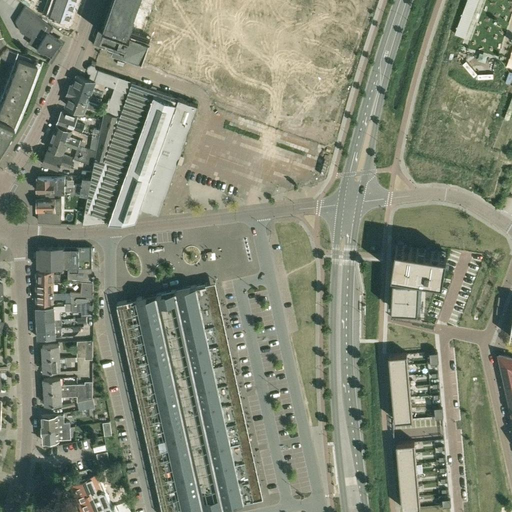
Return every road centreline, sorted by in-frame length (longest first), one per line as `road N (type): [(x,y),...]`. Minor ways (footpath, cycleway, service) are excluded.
road 1 (unclassified): [(17,231),(75,234),(342,204)]
road 2 (secondary): [(364,511),(345,350),(358,202)]
road 3 (secondary): [(342,204),(332,351),(345,511)]
road 4 (unclassified): [(20,486),(27,411),(17,231)]
road 5 (residential): [(485,342),(442,331),(459,511)]
road 6 (unclassified): [(6,183),(57,92),(94,0)]
road 7 (residential): [(511,476),(485,342)]
road 8 (residential): [(389,198),(452,195),(511,226)]
